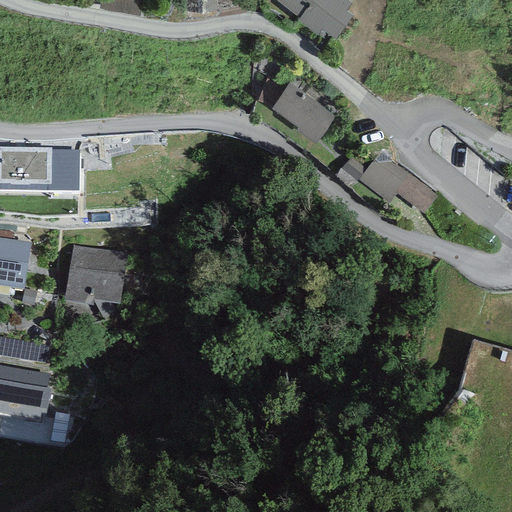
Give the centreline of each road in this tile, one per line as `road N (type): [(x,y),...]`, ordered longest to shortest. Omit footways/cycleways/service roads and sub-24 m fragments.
road 1 (residential): [(511,266),(479,265),(375,224),(295,158),(228,126),(0,130)]
road 2 (residential): [(407,129),(374,112),(267,24),(165,29),(17,0)]
road 3 (residential): [(511,231),(416,159),(407,129)]
